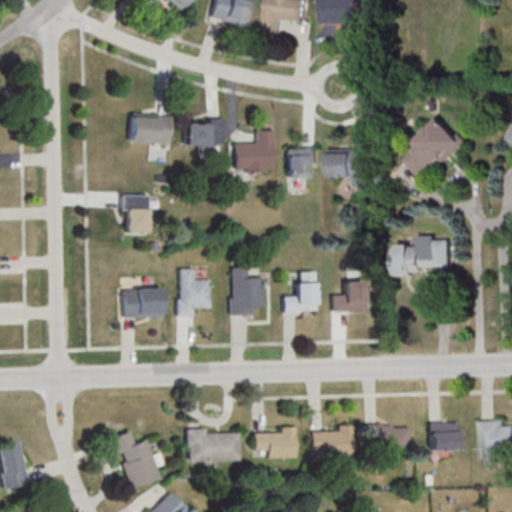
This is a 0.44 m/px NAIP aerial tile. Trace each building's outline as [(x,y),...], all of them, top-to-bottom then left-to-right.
[(164,0),(177,11),(186,0),(164,0)] [(211,0),(252,0),(247,28),(208,18),(211,0)] [(268,0),(307,0),(305,22),(283,20),(282,32),(265,30),(268,0)] [(322,0),(363,0),(363,25),(322,24),(322,0)] [(128,114),(168,117),(166,146),(126,144),(128,114)] [(404,159),(421,177),(438,161),(441,164),(467,140),(458,131),(456,134),(440,116),(413,141),(418,146),(404,159)] [(181,123),(203,124),(203,119),(220,119),(220,147),(206,147),(205,149),(180,148),(181,123)] [(253,131),(271,131),(271,150),(269,150),(270,170),(263,170),(264,174),(242,175),(242,170),(232,171),(231,145),(254,144),(253,131)] [(284,151),(302,150),(302,148),(318,147),(319,166),(306,166),(306,180),(285,181),(284,151)] [(331,151),(368,149),(370,179),(355,180),(355,178),(332,180),(331,151)] [(116,193),(145,193),(145,232),(120,231),(120,209),(116,209),(116,193)] [(393,247),(398,246),(398,243),(419,243),(419,234),(436,234),(436,239),(451,239),(452,267),(424,267),(424,272),(413,272),(413,279),(404,279),(404,275),(393,276),(393,247)] [(146,241),(154,241),(154,250),(146,250),(146,241)] [(229,266),(244,266),(245,277),(260,276),(261,306),(249,307),(250,314),(227,315),(226,297),(230,297),(229,266)] [(175,267),(191,267),(191,278),(206,278),(206,307),(188,307),(188,315),(173,316),(173,298),(175,298),(175,267)] [(297,272),(312,271),(314,309),(297,310),(297,313),(281,313),(280,296),(294,296),(293,283),(298,282),(297,272)] [(340,280),(362,279),(363,308),(344,309),(344,311),(329,311),(328,294),(341,293),(340,280)] [(158,287),(159,316),(119,318),(118,288),(158,287)] [(479,420),(504,419),(505,425),(511,424),(511,450),(498,451),(499,459),(480,459),(479,420)] [(425,422),(455,421),(456,449),(425,449),(425,422)] [(307,431),(334,430),(334,425),(347,424),(349,455),(308,456),(307,431)] [(406,426),(406,448),(393,448),(393,457),(370,458),(370,450),(363,450),(362,425),(388,424),(388,427),(406,426)] [(250,432),(277,431),(277,426),(291,426),(292,456),(251,458),(250,432)] [(182,428),(202,427),(202,432),(235,431),(236,460),(186,462),(185,447),(182,447),(182,428)] [(110,436),(126,431),(130,443),(143,439),(148,453),(157,450),(162,463),(153,466),(158,479),(128,490),(117,461),(122,459),(119,451),(115,452),(110,436)] [(0,484),(0,441),(13,439),(19,468),(22,467),(26,484),(1,489),(0,484)] [(147,511),(167,492),(188,511),(147,511)]
